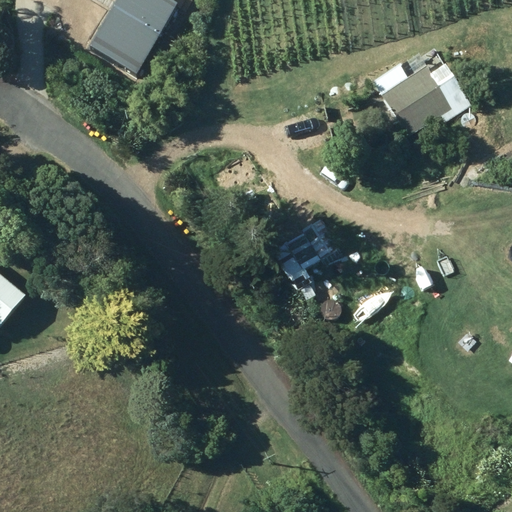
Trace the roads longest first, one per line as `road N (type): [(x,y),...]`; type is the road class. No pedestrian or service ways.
road 1 (residential): [(0,101),(49,129),(124,192),(194,275),(359,511)]
road 2 (track): [(213,134),(216,0)]
road 3 (track): [(281,407),(239,453),(217,511)]
